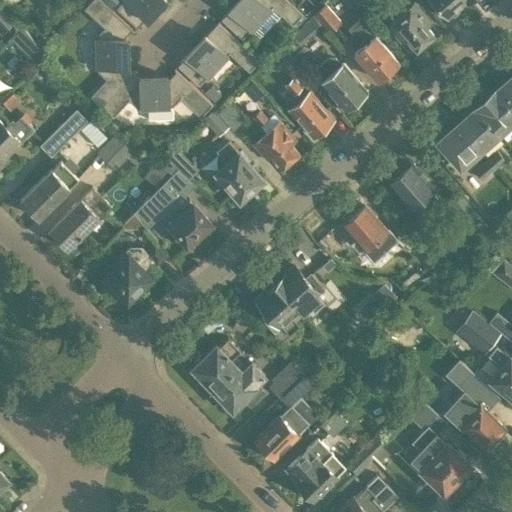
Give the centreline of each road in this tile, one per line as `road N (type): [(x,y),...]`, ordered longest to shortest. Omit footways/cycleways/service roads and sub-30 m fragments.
road 1 (residential): [(124,353),(278,207),(511,14)]
road 2 (residential): [(124,353),(0,222)]
road 3 (unclassified): [(278,511),(162,392)]
road 4 (residential): [(124,353),(27,440)]
road 5 (residential): [(66,480),(162,392)]
